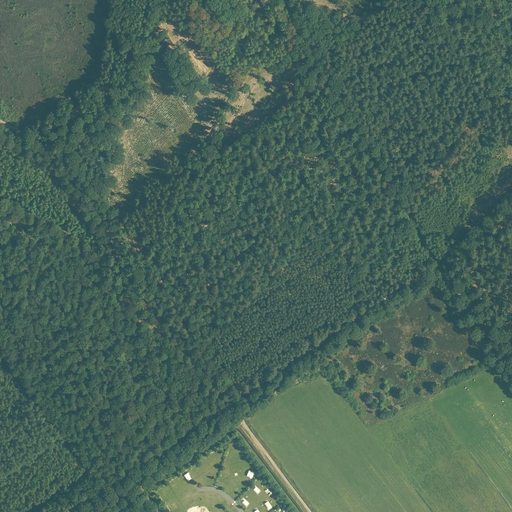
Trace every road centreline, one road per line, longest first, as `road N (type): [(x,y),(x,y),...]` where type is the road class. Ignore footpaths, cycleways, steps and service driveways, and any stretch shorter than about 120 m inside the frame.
road 1 (track): [(437,262),(285,0)]
road 2 (track): [(437,262),(229,403)]
road 3 (track): [(229,403),(131,304),(108,232)]
road 4 (track): [(229,403),(64,511)]
road 5 (track): [(309,511),(229,403)]
road 6 (track): [(444,0),(444,24),(511,103)]
road 7 (track): [(511,359),(437,262)]
road 8 (track): [(108,232),(111,157),(123,113)]
road 9 (track): [(123,113),(144,72),(163,0)]
